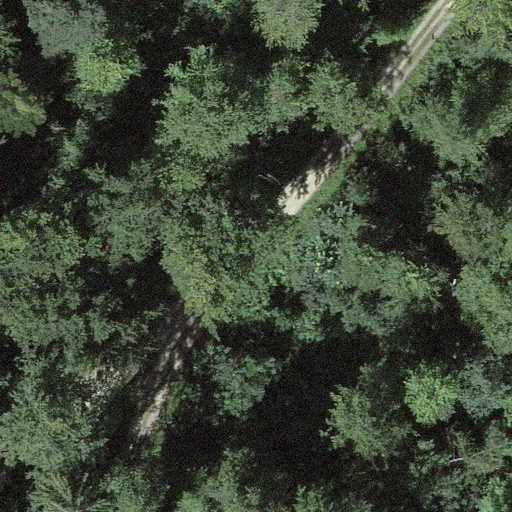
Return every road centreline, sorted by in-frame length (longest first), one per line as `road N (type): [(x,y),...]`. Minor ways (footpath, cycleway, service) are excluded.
road 1 (track): [(436,0),(215,278)]
road 2 (track): [(215,278),(0,458)]
road 3 (track): [(215,278),(111,511)]
